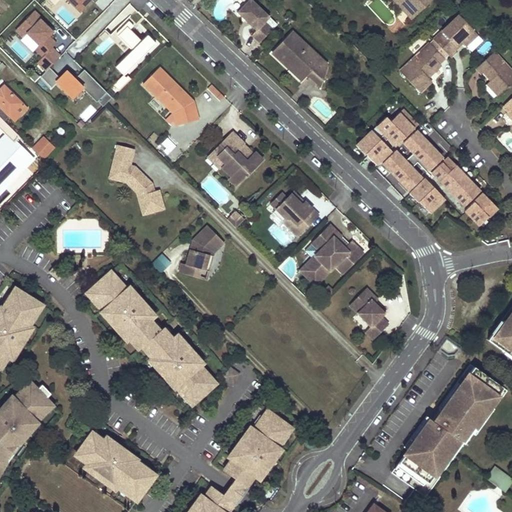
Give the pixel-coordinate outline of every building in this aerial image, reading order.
[(68,0),(79,10),(88,0),(90,0),(94,3),(97,0),(68,0)] [(253,0),(248,0),(238,12),(257,30),(252,34),(260,42),(274,28),(266,21),(270,16),(253,0)] [(420,0),(412,8),(403,0),(392,0),(411,19),(430,0),(420,0)] [(403,0),(412,8),(420,0),(403,0)] [(15,30),(52,65),(60,57),(51,49),(56,44),(48,37),(52,33),(40,20),(41,19),(34,11),(15,30)] [(465,46),(477,34),(458,15),(433,40),(450,57),(456,51),(452,48),(460,41),(463,44),(465,46)] [(126,55),(115,67),(123,76),(155,44),(146,35),(141,41),(129,29),(132,26),(127,21),(121,28),(123,30),(112,41),(113,42),(126,55)] [(293,31),(273,52),(285,64),(289,60),(306,75),(308,73),(320,85),(327,63),(293,31)] [(477,34),(465,46),(470,51),(482,40),(477,34)] [(456,51),(463,44),(460,41),(452,48),(456,51)] [(417,54),(399,71),(419,92),(431,81),(428,77),(425,74),(427,71),(431,75),(440,65),(439,64),(444,59),(429,43),(423,49),(426,52),(421,57),(417,54)] [(426,52),(423,49),(417,54),(421,57),(426,52)] [(511,82),(511,71),(493,51),(476,68),(481,74),(486,70),(493,78),(488,82),(486,84),(498,95),(511,82)] [(289,60),(285,64),(302,79),(306,75),(289,60)] [(49,68),(41,77),(51,88),(56,82),(71,97),(82,87),(96,102),(98,101),(103,106),(112,98),(83,70),(75,78),(67,71),(60,79),(49,68)] [(183,124),(198,120),(193,102),(180,89),(177,92),(172,87),(175,84),(158,68),(142,84),(172,114),(177,109),(179,110),(183,124)] [(493,78),(486,70),(481,74),(488,82),(493,78)] [(220,102),(224,97),(212,85),(207,89),(220,102)] [(0,107),(9,116),(14,121),(26,109),(4,87),(0,90),(0,107)] [(511,96),(502,106),(507,111),(505,113),(511,119),(511,96)] [(9,116),(0,107),(0,117),(3,120),(4,121),(9,116)] [(176,126),(183,124),(179,110),(177,109),(172,114),(176,126)] [(384,114),(374,125),(392,145),(399,137),(414,124),(399,110),(388,120),(384,114)] [(0,122),(0,129),(13,143),(19,137),(4,121),(3,120),(0,122)] [(414,124),(399,137),(428,169),(442,155),(414,124)] [(370,128),(354,144),(375,166),(378,163),(392,150),(370,128)] [(511,154),(511,132),(510,130),(499,139),(511,154)] [(232,131),(213,151),(225,163),(222,166),(222,167),(231,176),(239,184),(262,160),(254,152),(252,154),(247,150),(244,153),(240,149),(243,145),(245,144),(232,131)] [(43,137),(33,148),(44,159),(55,148),(43,137)] [(136,193),(142,215),(163,209),(158,190),(154,191),(151,192),(149,185),(147,183),(149,181),(134,167),(129,166),(133,149),(117,145),(113,162),(121,164),(117,180),(126,182),(136,193)] [(392,150),(378,163),(407,191),(423,175),(395,147),(392,150)] [(225,163),(213,151),(208,156),(220,168),(222,167),(222,166),(225,163)] [(442,155),(428,169),(462,205),(480,189),(446,152),(442,155)] [(121,164),(113,162),(109,178),(117,180),(121,164)] [(423,175),(407,191),(429,213),(445,197),(423,175)] [(231,176),(228,179),(236,187),(239,184),(231,176)] [(480,189),(462,205),(479,225),(498,208),(480,189)] [(280,194),(270,205),(275,210),(284,219),(289,219),(302,231),(317,215),(304,202),(303,203),(301,205),(298,202),(297,198),(292,192),(286,199),(280,194)] [(275,210),(272,213),(296,237),(302,231),(289,219),(284,219),(275,210)] [(233,213),(226,220),(235,229),(243,220),(236,213),(235,214),(233,213)] [(329,225),(311,243),(319,251),(306,264),(322,278),(334,266),(342,273),(362,252),(351,242),(348,244),(344,249),(340,245),(340,236),(329,225)] [(224,243),(207,226),(193,241),(191,245),(195,246),(194,251),(190,250),(186,265),(181,264),(178,273),(198,279),(200,270),(205,271),(209,256),(213,257),(214,253),(224,243)] [(348,244),(340,236),(340,245),(344,249),(348,244)] [(162,254),(151,265),(161,274),(171,263),(162,254)] [(213,257),(209,256),(205,271),(200,270),(198,279),(206,281),(213,257)] [(315,286),(322,278),(306,264),(299,271),(315,286)] [(64,271),(56,265),(50,272),(58,279),(64,271)] [(185,398),(191,405),(215,382),(209,376),(207,377),(201,370),(203,368),(196,360),(198,357),(194,352),(192,353),(184,344),(185,343),(181,338),(178,341),(174,336),(172,338),(162,327),(160,329),(150,319),(152,317),(148,312),(151,309),(146,305),(145,306),(137,297),(138,295),(133,290),(131,293),(123,284),(121,286),(114,279),(116,277),(110,270),(86,293),(92,299),(94,298),(100,305),(98,306),(103,311),(104,310),(108,314),(105,316),(109,322),(110,321),(118,330),(117,330),(121,336),(125,333),(128,337),(127,338),(132,343),(135,340),(141,347),(144,344),(150,350),(147,353),(151,358),(152,357),(155,361),(152,364),(157,369),(158,368),(166,377),(165,378),(170,383),(173,380),(176,384),(174,386),(179,391),(181,389),(187,396),(185,398)] [(37,313),(42,305),(14,287),(9,295),(11,297),(7,304),(5,303),(1,309),(3,310),(0,315),(0,314),(0,361),(1,359),(5,362),(8,357),(9,358),(13,353),(15,355),(19,349),(18,348),(24,338),(25,339),(29,333),(26,331),(33,321),(30,319),(35,312),(37,313)] [(377,300),(365,288),(349,305),(370,326),(365,332),(372,340),(388,324),(380,317),(385,312),(375,302),(377,300)] [(511,315),(510,314),(506,320),(499,329),(496,327),(487,339),(505,352),(507,348),(511,351),(511,315)] [(496,327),(499,329),(506,320),(500,321),(496,327)] [(438,350),(447,356),(455,355),(459,348),(446,339),(438,350)] [(441,412),(434,422),(430,419),(415,439),(399,462),(413,472),(428,483),(458,440),(463,443),(471,432),(481,418),(494,400),(490,397),(499,385),(473,366),(451,397),(441,412)] [(238,374),(230,368),(225,376),(233,381),(238,374)] [(0,467),(2,464),(4,464),(7,458),(3,456),(13,443),(16,446),(21,441),(20,440),(28,431),(29,432),(34,426),(30,424),(33,421),(35,422),(46,412),(44,410),(51,404),(45,398),(50,394),(42,385),(37,389),(32,384),(25,390),(23,388),(12,398),(14,400),(9,405),(6,402),(1,408),(2,408),(0,410),(0,467)] [(502,388),(499,385),(490,397),(494,400),(502,388)] [(451,397),(447,394),(438,407),(439,410),(441,412),(451,397)] [(292,428),(267,410),(261,417),(263,418),(257,425),(255,424),(251,429),(252,430),(249,435),(246,432),(242,437),(244,438),(237,448),(235,447),(232,451),(235,454),(228,463),(231,466),(226,472),(234,478),(246,487),(255,475),(256,476),(259,472),(262,475),(266,470),(264,469),(272,458),(274,459),(277,455),(274,452),(277,448),(278,449),(282,443),(280,442),(285,434),(286,435),(292,428)] [(415,439),(430,419),(425,416),(411,437),(415,439)] [(481,418),(471,432),(475,435),(485,421),(481,418)] [(128,496),(136,501),(155,474),(148,469),(146,471),(139,466),(140,464),(135,460),(134,462),(130,458),(132,455),(127,451),(126,452),(116,445),(117,444),(111,440),(109,443),(104,439),(104,440),(92,431),(77,451),(85,456),(82,459),(87,463),(85,464),(90,468),(89,471),(94,475),(95,473),(104,481),(104,482),(109,486),(111,483),(121,490),(122,488),(130,494),(128,496)] [(413,472),(399,462),(396,466),(410,477),(413,472)] [(228,463),(223,470),(226,472),(231,466),(228,463)] [(507,477),(494,467),(486,478),(493,483),(496,479),(503,484),(507,477)] [(511,480),(507,477),(503,484),(496,479),(493,483),(504,491),(511,480)] [(246,487),(234,478),(223,494),(234,503),(236,504),(248,488),(246,487)] [(214,489),(211,486),(206,493),(210,495),(214,489)] [(223,494),(214,489),(210,495),(206,493),(199,503),(196,500),(192,505),(194,506),(190,511),(227,511),(234,503),(223,494)]
